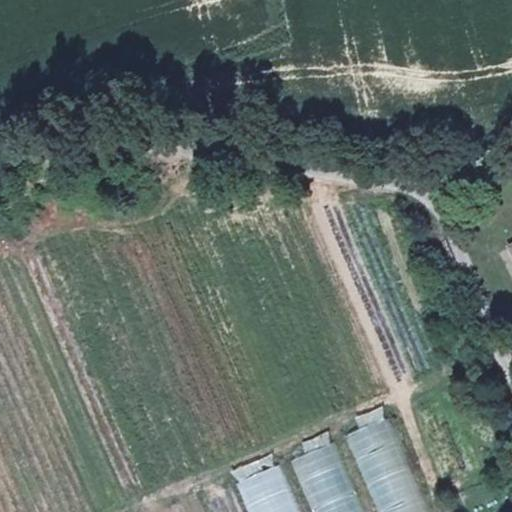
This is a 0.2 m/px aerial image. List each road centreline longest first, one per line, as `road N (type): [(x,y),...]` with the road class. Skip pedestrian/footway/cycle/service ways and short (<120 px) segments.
road 1 (residential): [(0,170),(64,147),(111,145),(277,160),(419,185)]
road 2 (residential): [(419,185),(511,376)]
